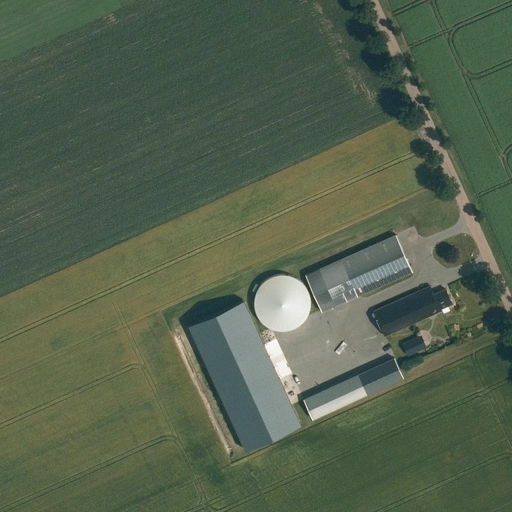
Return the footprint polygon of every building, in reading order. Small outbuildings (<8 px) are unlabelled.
[(395,234),(340,259),(319,268),(335,305),(357,295),(411,271),(395,234)] [(414,234),(408,235),(410,244),(416,243),(414,234)] [(443,273),(446,284),(474,276),(471,264),(443,273)] [(429,285),(373,311),(384,336),(441,310),(439,307),(451,302),(445,288),(433,293),(429,285)] [(248,448),(302,423),(248,303),(193,328),(248,448)] [(298,335),(292,338),(295,345),(301,343),(298,335)] [(422,348),(417,337),(403,344),(408,355),(422,348)] [(358,374),(367,394),(404,377),(395,357),(358,374)]
